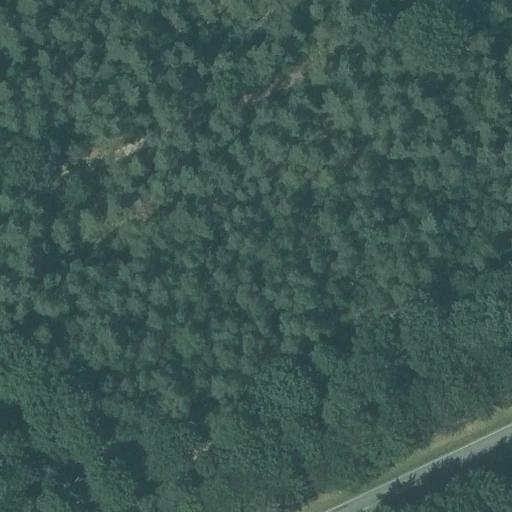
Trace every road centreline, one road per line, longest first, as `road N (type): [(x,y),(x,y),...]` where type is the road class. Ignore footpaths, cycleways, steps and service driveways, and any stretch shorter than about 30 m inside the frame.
road 1 (track): [(445,0),(0,199)]
road 2 (secondary): [(358,511),(511,439)]
